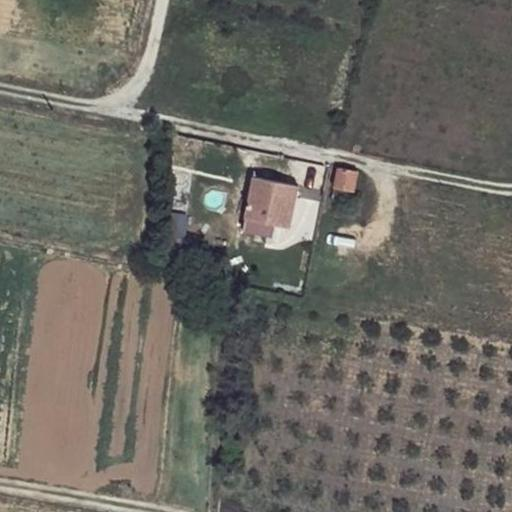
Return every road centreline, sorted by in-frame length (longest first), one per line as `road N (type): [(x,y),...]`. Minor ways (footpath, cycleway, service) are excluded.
road 1 (track): [(511,190),(110,107)]
road 2 (residential): [(164,0),(139,84),(110,107),(0,87)]
road 3 (track): [(0,488),(142,511)]
